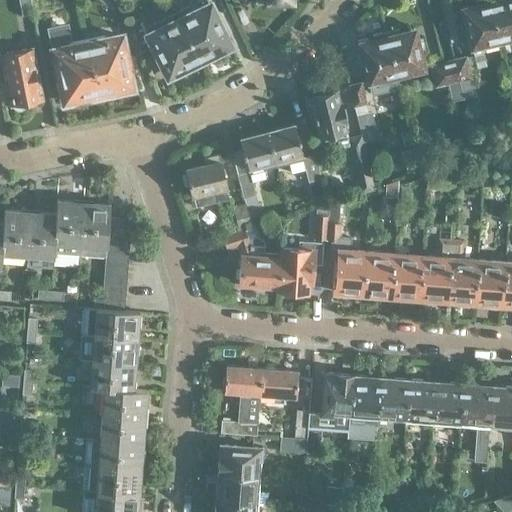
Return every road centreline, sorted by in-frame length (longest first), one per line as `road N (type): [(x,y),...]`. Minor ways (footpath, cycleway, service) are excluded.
road 1 (residential): [(511,345),(192,323)]
road 2 (residential): [(341,0),(284,66),(234,101),(139,134)]
road 3 (residential): [(192,323),(139,134)]
road 4 (residential): [(179,511),(192,323)]
road 5 (residential): [(139,134),(0,164)]
